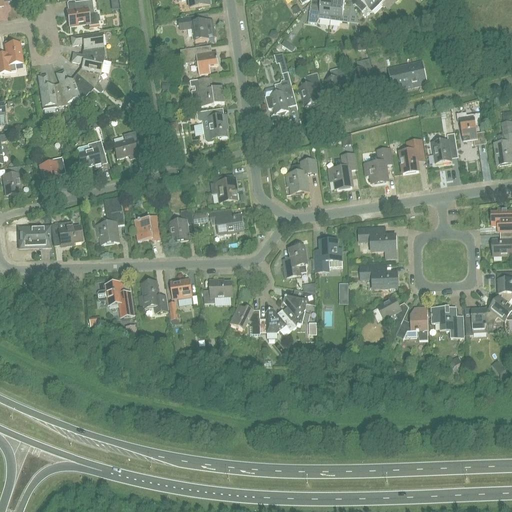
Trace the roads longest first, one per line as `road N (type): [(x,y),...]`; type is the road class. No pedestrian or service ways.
road 1 (primary): [(511,466),(222,466),(105,439),(0,399)]
road 2 (primary): [(126,477),(314,499),(511,494)]
road 3 (residential): [(286,221),(256,260),(244,262),(20,270),(0,261)]
road 4 (residential): [(286,221),(258,193),(231,0)]
road 5 (residential): [(445,235),(418,242),(423,287),(471,281),(471,251),(459,236)]
road 6 (residential): [(286,221),(440,198)]
road 7 (primary): [(0,430),(126,477)]
road 8 (tertiary): [(20,511),(37,479),(61,468),(126,477)]
